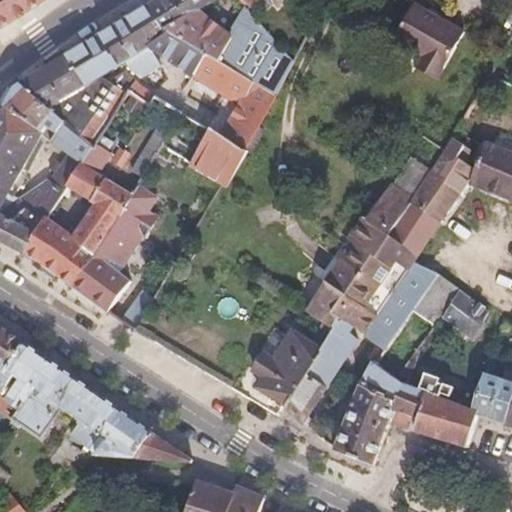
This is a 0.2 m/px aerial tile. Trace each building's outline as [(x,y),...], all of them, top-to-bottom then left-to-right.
[(0,0),(0,36),(56,1),(55,0),(0,0)] [(227,0),(170,0),(147,14),(164,41),(169,38),(210,63),(237,79),(275,102),(294,66),(251,16),(233,45),(200,19),(205,16),(208,18),(212,15),(211,11),(227,0)] [(239,0),(251,16),(262,7),(257,0),(239,0)] [(473,38),(423,10),(403,45),(429,62),(423,73),(445,85),(473,38)] [(164,41),(147,14),(23,89),(99,148),(101,145),(117,121),(125,107),(131,97),(150,108),(156,103),(135,71),(112,84),(107,81),(132,66),(138,62),(158,93),(169,85),(152,55),(199,83),(210,63),(169,38),(164,41)] [(161,98),(158,93),(138,62),(132,66),(135,71),(156,103),(161,98)] [(237,79),(210,63),(199,83),(225,99),(237,79)] [(245,156),(275,102),(237,79),(225,99),(241,108),(228,131),(186,106),(161,98),(156,103),(174,114),(192,124),(212,136),(245,156)] [(99,148),(23,89),(18,93),(5,115),(47,141),(52,133),(60,139),(56,146),(72,156),(88,166),(99,148)] [(125,107),(135,113),(144,118),(150,108),(131,97),(125,107)] [(125,107),(117,121),(126,126),(135,113),(125,107)] [(149,185),(192,124),(174,114),(134,176),(149,185)] [(47,141),(5,115),(0,124),(0,211),(4,214),(12,201),(25,178),(47,141)] [(52,133),(47,141),(56,146),(60,139),(52,133)] [(190,172),(221,191),(225,193),(247,157),(245,156),(212,136),(190,172)] [(101,145),(99,148),(88,166),(71,192),(97,209),(112,185),(102,178),(96,174),(109,151),(101,145)] [(463,151),(455,147),(447,161),(446,161),(434,180),(461,196),(468,185),(511,203),(511,160),(489,151),(481,167),(474,164),(469,174),(456,166),(463,151)] [(482,148),(474,164),(481,167),(489,151),(482,148)] [(123,153),(117,161),(114,165),(123,172),(131,158),(124,154),(123,153)] [(71,192),(88,166),(72,156),(63,169),(56,165),(51,174),(57,178),(53,186),(68,196),(71,192)] [(414,212),(433,182),(415,170),(373,233),(392,246),(414,212)] [(461,196),(434,180),(433,182),(414,212),(440,228),(461,196)] [(4,214),(0,211),(0,247),(27,261),(49,227),(68,196),(53,186),(51,184),(22,206),(9,216),(4,214)] [(49,227),(27,261),(45,270),(76,296),(138,201),(112,185),(97,209),(99,210),(77,243),(49,227)] [(138,201),(76,296),(107,322),(127,293),(118,285),(145,247),(148,248),(160,231),(149,223),(158,210),(141,197),(138,201)] [(12,201),(4,214),(9,216),(22,206),(18,204),(12,201)] [(419,261),(440,228),(414,212),(392,246),(419,261)] [(392,246),(373,233),(365,228),(351,248),(356,251),(341,272),(335,268),(303,318),(327,333),(334,323),(340,327),(341,327),(392,246)] [(365,343),(414,268),(419,261),(392,246),(341,327),(340,327),(350,333),(365,343)] [(413,321),(439,282),(427,274),(414,268),(365,343),(368,345),(387,358),(413,321)] [(469,347),(488,319),(439,282),(413,321),(439,339),(444,329),(469,347)] [(135,341),(153,310),(140,302),(119,331),(135,341)] [(255,367),(154,308),(153,310),(135,341),(235,399),(255,367)] [(502,339),(504,331),(488,319),(469,347),(493,357),(502,339)] [(380,369),(413,390),(439,339),(413,321),(387,358),(380,369)] [(321,358),(284,416),(305,433),(353,353),(342,343),(350,333),(340,327),(334,337),(321,358)] [(6,336),(0,344),(0,398),(2,400),(4,397),(15,381),(10,377),(28,351),(6,336)] [(273,367),(264,362),(253,380),(261,387),(254,398),(284,416),(321,358),(292,339),(273,367)] [(0,415),(17,427),(53,369),(28,351),(10,377),(15,381),(23,388),(13,403),(4,397),(2,400),(0,403),(0,415)] [(63,415),(80,427),(98,400),(53,369),(17,427),(19,428),(18,433),(21,436),(31,432),(43,442),(63,415)] [(468,452),(478,420),(490,381),(483,379),(470,413),(439,402),(441,400),(450,403),(453,394),(438,389),(440,385),(432,383),(426,398),(411,393),(377,373),(374,371),(365,392),(361,403),(396,416),(417,425),(414,435),(468,452)] [(478,420),(511,430),(511,426),(511,380),(508,380),(505,386),(490,381),(478,420)] [(98,400),(80,427),(83,429),(71,449),(89,463),(123,418),(98,400)] [(375,472),(396,416),(361,403),(336,458),(375,472)] [(89,463),(96,467),(137,468),(155,441),(123,418),(89,463)] [(309,436),(314,440),(323,427),(317,423),(309,436)] [(155,441),(137,468),(193,470),(193,467),(155,441)] [(0,478),(0,481),(9,493),(16,487),(4,474),(0,478)] [(188,511),(231,511),(235,502),(197,488),(188,511)] [(261,511),(264,506),(238,496),(235,502),(231,511),(261,511)]
